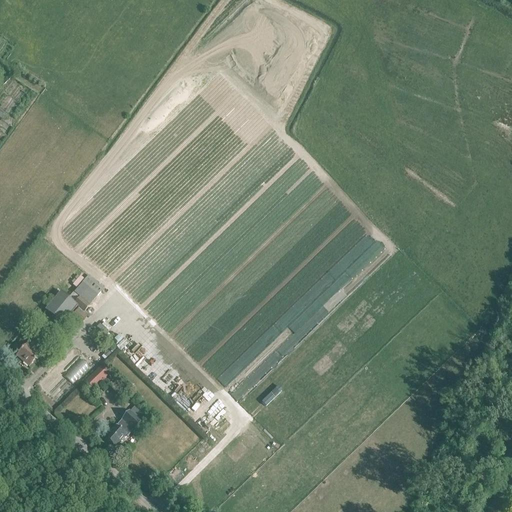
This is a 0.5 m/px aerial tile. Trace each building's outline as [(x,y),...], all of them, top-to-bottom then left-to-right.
[(81,276),(73,284),(76,288),(84,280),(81,276)] [(89,317),(91,314),(86,310),(103,289),(88,276),(75,291),(80,296),(74,304),(77,307),(84,312),(89,317)] [(77,307),(74,304),(60,292),(45,311),(62,325),(77,307)] [(83,313),(77,309),(69,319),(73,322),(74,321),(79,326),(86,318),(87,319),(89,317),(84,312),(83,313)] [(34,345),(36,343),(40,339),(34,334),(29,340),(34,345)] [(29,368),(40,355),(27,344),(16,356),(29,368)] [(65,375),(73,383),(90,368),(82,359),(65,375)] [(93,390),(110,373),(103,365),(85,382),(93,390)] [(139,425),(127,414),(105,440),(106,441),(105,441),(109,445),(110,444),(114,448),(125,435),(127,437),(133,430),(133,431),(139,425)]
